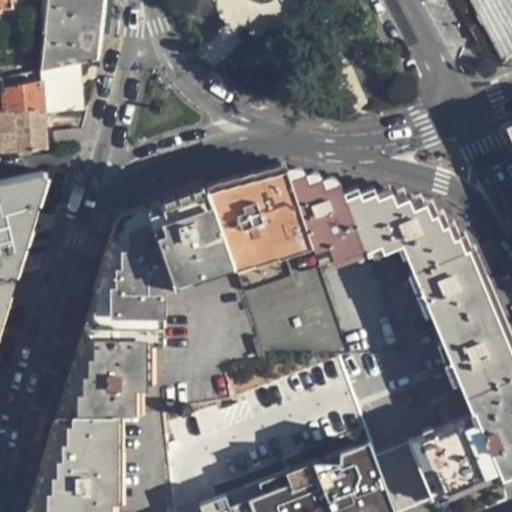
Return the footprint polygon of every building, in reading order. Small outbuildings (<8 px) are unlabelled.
[(50,0),(42,68),(45,68),(84,59),(101,55),(106,0),(50,0)] [(511,51),(511,0),(474,0),(504,56),(511,51)] [(86,104),(84,59),(45,68),(47,79),(24,84),(21,73),(3,76),(5,109),(17,108),(18,146),(49,144),(46,108),(86,104)] [(0,147),(18,146),(17,108),(5,109),(3,76),(0,76),(0,147)] [(287,164),(207,187),(233,258),(249,252),(251,254),(277,246),(278,247),(311,234),(287,164)] [(340,179),(287,164),(311,234),(321,261),(329,257),(366,245),(345,191),(340,179)] [(0,277),(11,275),(13,273),(43,169),(0,179),(0,277)] [(161,282),(233,258),(207,187),(121,215),(122,229),(117,231),(117,247),(112,247),(113,263),(107,263),(108,283),(102,283),(103,301),(96,300),(96,317),(90,317),(91,337),(84,337),(85,355),(79,355),(81,372),(73,373),(74,390),(70,390),(70,405),(64,406),(65,424),(59,425),(60,441),(54,441),(54,457),(49,457),(49,473),(44,473),(44,491),(38,491),(38,511),(51,511),(113,511),(117,408),(141,409),(142,339),(152,339),(152,303),(160,302),(161,282)] [(461,418),(409,438),(432,495),(500,467),(502,474),(511,470),(511,355),(467,246),(464,247),(458,232),(453,234),(448,220),(440,222),(436,210),(427,212),(422,200),(412,204),(407,196),(395,200),(391,190),(377,195),(374,189),(360,193),(357,187),(345,191),(366,245),(380,241),(385,247),(402,240),(478,419),(465,425),(461,418)] [(347,339),(322,263),(245,288),(270,364),(347,339)] [(0,310),(11,275),(0,277),(0,310)] [(203,511),(397,511),(396,509),(375,452),(369,436),(327,453),(329,457),(315,457),(200,502),(203,511)] [(409,438),(375,452),(396,509),(432,495),(409,438)]
